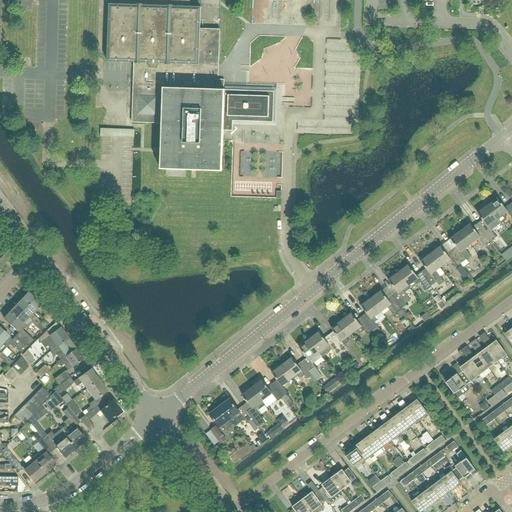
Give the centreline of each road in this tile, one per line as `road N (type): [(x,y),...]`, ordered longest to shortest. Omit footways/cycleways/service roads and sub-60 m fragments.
road 1 (unclassified): [(157,418),(504,134)]
road 2 (residential): [(229,511),(511,298)]
road 3 (tertiary): [(157,418),(34,256)]
road 4 (unclassified): [(0,508),(49,500),(157,418)]
